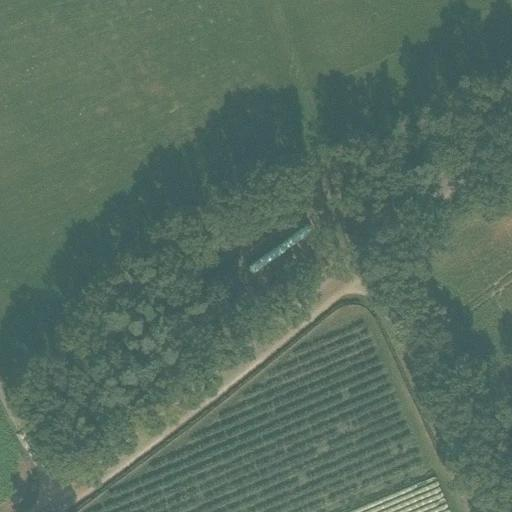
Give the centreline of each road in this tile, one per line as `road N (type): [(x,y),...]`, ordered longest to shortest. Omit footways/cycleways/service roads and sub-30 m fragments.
road 1 (unclassified): [(49,511),(358,269)]
road 2 (unclassified): [(505,511),(461,470),(414,365),(358,269)]
road 3 (unclassified): [(358,269),(511,132)]
